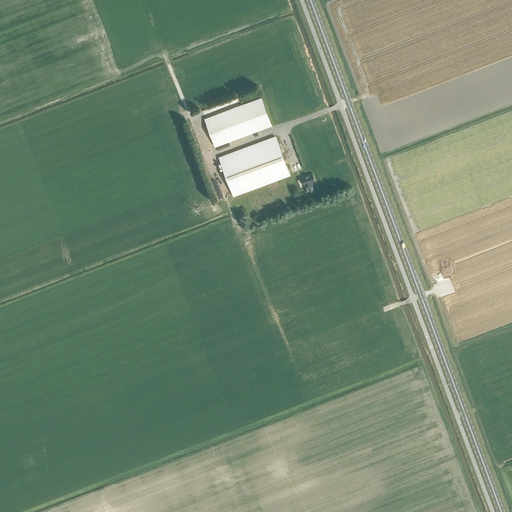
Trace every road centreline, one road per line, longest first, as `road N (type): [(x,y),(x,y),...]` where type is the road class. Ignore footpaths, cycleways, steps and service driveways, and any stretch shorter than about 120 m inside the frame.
road 1 (primary): [(502,511),(310,0)]
road 2 (unclassified): [(492,511),(301,0)]
road 3 (track): [(225,198),(286,343)]
road 4 (track): [(190,115),(145,0)]
